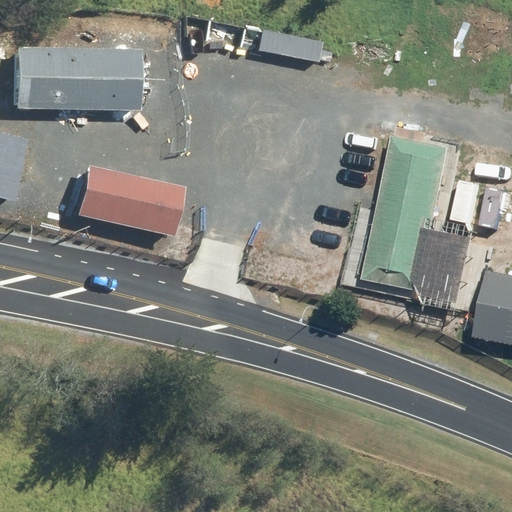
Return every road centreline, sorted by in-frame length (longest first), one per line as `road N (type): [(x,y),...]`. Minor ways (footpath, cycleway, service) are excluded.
road 1 (unclassified): [(0,280),(354,366),(511,425)]
road 2 (track): [(342,104),(511,130)]
